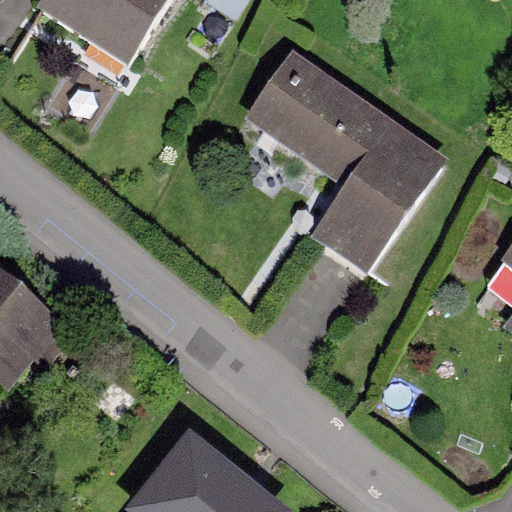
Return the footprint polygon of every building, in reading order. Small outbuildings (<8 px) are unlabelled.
[(53,0),(38,23),(126,83),(182,1),(180,0),(53,0)] [(445,170),(296,68),(251,134),(350,201),(318,248),(368,282),(445,170)] [(511,266),(479,311),(511,335),(511,266)] [(0,295),(0,386),(14,396),(57,335),(0,295)] [(284,511),(197,450),(152,511),(284,511)]
